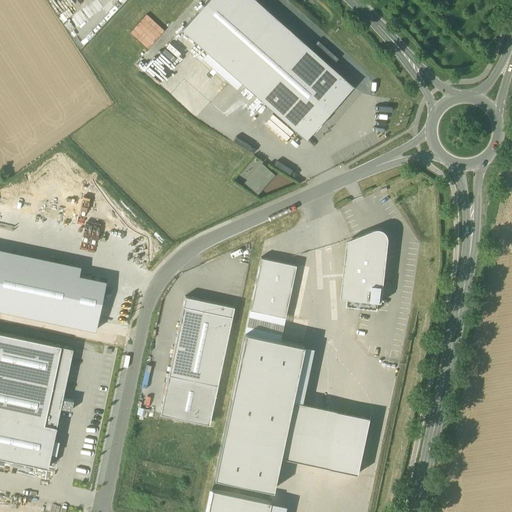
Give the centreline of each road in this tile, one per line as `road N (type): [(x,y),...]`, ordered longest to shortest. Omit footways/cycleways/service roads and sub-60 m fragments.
road 1 (unclassified): [(432,144),(190,250),(160,280),(143,317),(105,511)]
road 2 (secondary): [(414,511),(470,255),(468,165)]
road 3 (tertiary): [(442,105),(382,28),(349,0)]
